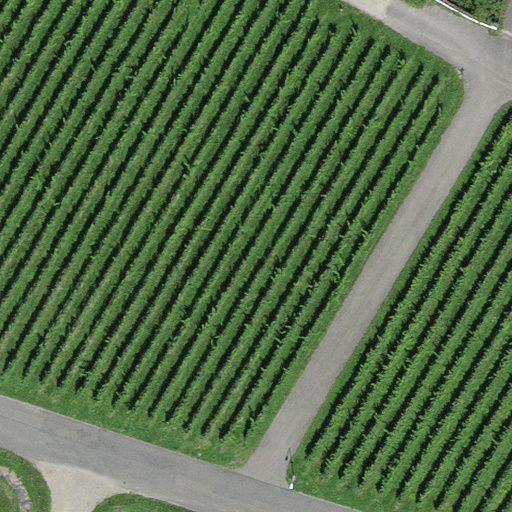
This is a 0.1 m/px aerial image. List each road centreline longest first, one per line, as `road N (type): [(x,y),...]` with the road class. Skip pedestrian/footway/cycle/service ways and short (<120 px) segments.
road 1 (residential): [(252,509),(502,77)]
road 2 (residential): [(0,431),(252,509)]
road 3 (residential): [(502,77),(373,0)]
